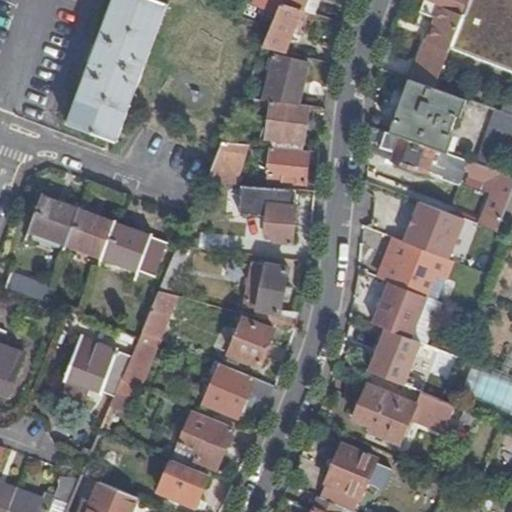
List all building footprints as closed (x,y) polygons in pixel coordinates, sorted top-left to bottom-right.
[(153,0),(114,0),(96,51),(95,51),(89,67),(90,68),(68,128),(111,144),(119,147),(128,122),(169,9),(152,2),(153,0)] [(285,0),(282,8),(301,14),(304,15),(311,0),(285,0)] [(311,0),(304,15),(315,18),(323,2),(316,0),(311,0)] [(422,0),(422,1),(426,3),(465,18),(471,0),(422,0)] [(511,0),(496,0),(496,2),(490,0),(471,0),(465,18),(451,52),(511,75),(511,0)] [(465,18),(426,3),(422,15),(439,23),(433,36),(430,35),(418,69),(412,84),(435,93),(451,52),(465,18)] [(282,8),(264,53),(285,57),(301,14),(282,8)] [(277,60),(266,104),(273,106),(300,109),(311,69),(277,60)] [(414,67),(407,83),(411,84),(412,84),(418,69),(414,67)] [(401,110),(391,137),(445,156),(465,103),(435,93),(412,84),(411,84),(405,98),(401,97),(395,109),(401,110)] [(260,104),(243,101),(239,111),(256,114),(260,104)] [(305,155),(310,110),(300,109),(273,106),(268,151),(274,152),(305,155)] [(504,177),(511,154),(511,119),(498,114),(478,168),(504,177)] [(391,137),(372,131),(371,148),(396,157),(394,164),(443,182),(444,181),(461,187),(467,173),(497,185),(481,229),(498,236),(511,199),(511,179),(504,177),(478,168),(445,156),(391,137)] [(219,158),(207,186),(237,188),(250,149),(224,147),(219,158)] [(396,157),(371,148),(370,155),(394,164),(396,157)] [(305,155),(274,152),(272,176),(287,178),(286,186),(307,187),(310,155),(305,155)] [(299,194),(277,192),(276,193),(244,190),(242,215),(269,218),(267,236),(277,236),(276,244),(295,246),(298,211),(297,210),(299,194)] [(32,235),(68,249),(79,219),(59,211),(60,208),(45,202),(46,199),(45,199),(27,245),(28,246),(32,235)] [(466,223),(422,207),(406,244),(450,262),(466,223)] [(79,219),(80,215),(60,208),(59,211),(79,219)] [(104,262),(115,232),(95,224),(96,221),(80,215),(79,219),(68,249),(104,262)] [(115,232),(117,228),(96,221),(95,224),(115,232)] [(132,234),(117,228),(115,232),(104,262),(139,276),(136,285),(137,286),(141,276),(160,284),(161,282),(159,282),(170,251),(172,251),(173,249),(154,242),(155,240),(154,239),(153,241),(151,245),(131,238),(132,234)] [(153,241),(132,234),(131,238),(151,245),(153,241)] [(406,244),(395,239),(387,259),(390,261),(382,283),(390,286),(428,301),(438,305),(454,264),(450,262),(406,244)] [(191,252),(180,251),(161,296),(171,298),(191,252)] [(387,259),(378,281),(382,283),(390,261),(387,259)] [(297,331),(300,318),(281,317),(291,274),(257,266),(246,310),(259,313),(275,316),(273,325),(297,331)] [(10,290),(47,304),(52,288),(16,275),(10,290)] [(428,301),(390,286),(374,328),(387,333),(412,342),(428,301)] [(171,298),(161,296),(152,315),(169,322),(177,300),(171,298)] [(275,316),(259,313),(256,321),(273,325),(275,316)] [(169,322),(152,315),(143,335),(160,342),(169,322)] [(232,357),(233,358),(242,361),(262,370),(276,334),(246,322),(232,357)] [(412,342),(387,333),(370,375),(407,389),(423,347),(412,342)] [(7,338),(0,335),(0,396),(10,400),(26,357),(4,348),(7,338)] [(160,342),(143,335),(142,338),(133,359),(123,383),(140,390),(142,391),(163,343),(160,342)] [(90,390),(116,399),(123,383),(133,359),(84,341),(85,338),(84,338),(66,384),(68,386),(71,377),(91,385),(90,390)] [(242,361),(233,358),(230,363),(240,367),(242,361)] [(270,405),(277,386),(222,362),(203,404),(241,420),(251,398),(270,405)] [(511,381),(504,378),(503,379),(473,368),(462,397),(501,414),(502,414),(511,418),(511,381)] [(116,399),(113,408),(129,415),(140,390),(123,383),(116,399)] [(418,409),(370,388),(356,422),(384,434),(382,440),(400,448),(418,409)] [(235,431),(194,413),(179,449),(196,455),(197,453),(201,455),(197,464),(218,472),(235,431)] [(232,446),(238,432),(235,431),(230,444),(232,446)] [(0,511),(10,511),(18,494),(0,486),(0,470),(8,451),(0,448),(0,511)] [(344,450),(321,502),(344,511),(356,511),(378,465),(344,450)] [(209,479),(174,463),(160,495),(196,510),(209,479)] [(135,511),(139,503),(102,487),(90,511),(135,511)] [(68,511),(69,509),(55,503),(56,502),(46,498),(44,503),(18,494),(10,511),(68,511)] [(344,511),(321,502),(319,501),(315,511),(344,511)]
